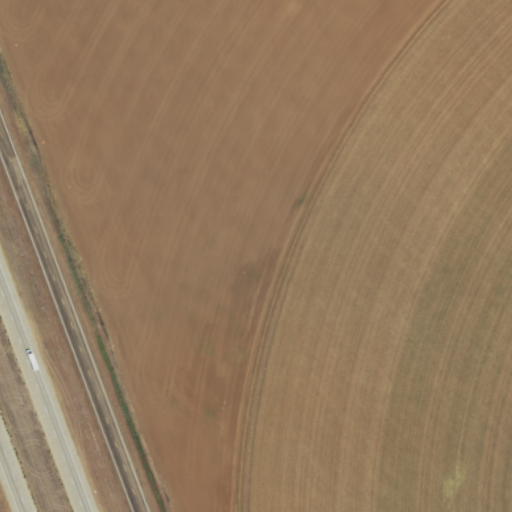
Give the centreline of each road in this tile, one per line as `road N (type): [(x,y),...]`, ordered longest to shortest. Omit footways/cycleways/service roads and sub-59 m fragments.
road 1 (tertiary): [(148,511),(0,121)]
road 2 (motorway): [(88,511),(0,275)]
